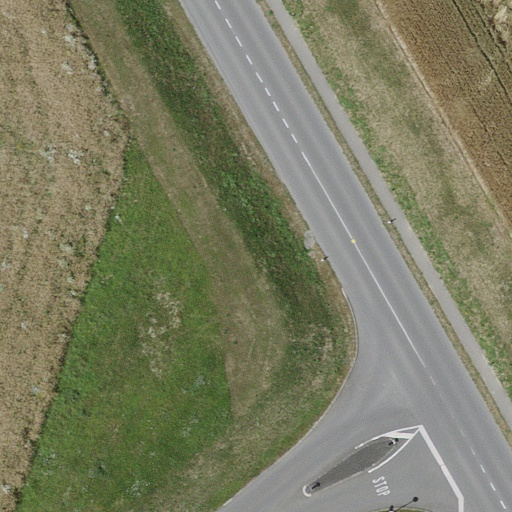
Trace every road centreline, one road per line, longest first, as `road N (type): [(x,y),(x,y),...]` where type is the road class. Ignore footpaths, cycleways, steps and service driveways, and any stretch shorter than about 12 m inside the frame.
road 1 (tertiary): [(450,414),(214,0)]
road 2 (residential): [(279,511),(450,414)]
